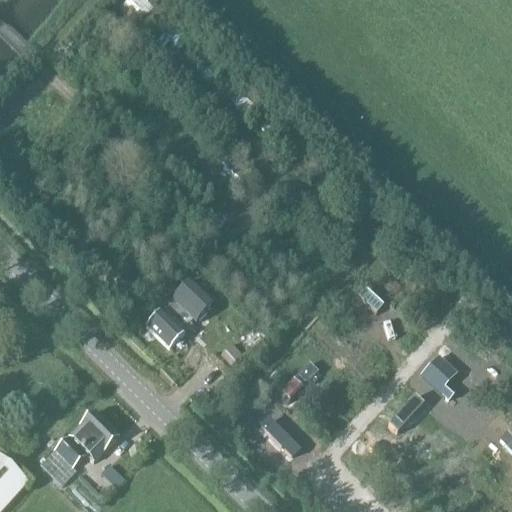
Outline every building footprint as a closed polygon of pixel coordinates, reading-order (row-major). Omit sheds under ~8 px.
[(143,0),(121,0),(141,20),(152,9),(143,0)] [(177,53),(187,41),(159,16),(149,27),(177,53)] [(198,56),(184,69),(206,91),(219,78),(198,56)] [(159,121),(173,111),(157,88),(143,97),(159,121)] [(51,128),(68,110),(46,90),(30,108),(51,128)] [(196,152),(208,141),(188,120),(176,132),(196,152)] [(65,130),(79,143),(88,134),(74,121),(65,130)] [(259,131),(284,161),(295,152),(271,122),(259,131)] [(5,137),(0,142),(0,149),(9,158),(18,149),(5,137)] [(96,143),(88,152),(100,163),(108,155),(96,143)] [(219,150),(209,159),(234,187),(244,178),(219,150)] [(29,161),(21,174),(36,183),(44,170),(29,161)] [(56,185),(47,196),(62,209),(71,199),(56,185)] [(77,221),(83,233),(94,228),(88,215),(77,221)] [(165,234),(180,253),(195,243),(180,223),(165,234)] [(419,286),(425,291),(419,297),(431,309),(448,290),(430,274),(419,286)] [(145,329),(169,352),(184,337),(181,334),(192,322),(184,314),(199,298),(187,287),(145,329)] [(370,297),(363,307),(374,314),(381,304),(370,297)] [(395,321),(385,327),(394,341),(404,334),(395,321)] [(402,358),(418,372),(432,357),(417,342),(402,358)] [(312,346),(301,362),(323,376),(334,360),(312,346)] [(349,394),(357,385),(341,372),(333,382),(349,394)] [(267,394),(255,404),(275,427),(287,416),(267,394)] [(472,398),(463,406),(473,417),(482,409),(472,398)] [(54,454),(55,455),(72,472),(86,458),(93,466),(118,440),(93,415),(67,442),(54,454)] [(300,450),(311,441),(292,420),(282,429),(300,450)] [(501,423),(491,431),(501,445),(511,437),(501,423)] [(394,426),(387,435),(400,446),(408,437),(394,426)] [(416,446),(406,455),(424,475),(434,466),(416,446)] [(72,472),(55,455),(41,469),(62,489),(76,475),(72,472)] [(0,511),(4,511),(27,487),(0,462),(0,511)] [(352,476),(345,486),(356,494),(363,485),(352,476)] [(365,511),(388,511),(374,496),(361,507),(365,511)] [(484,511),(473,500),(461,511),(484,511)]
